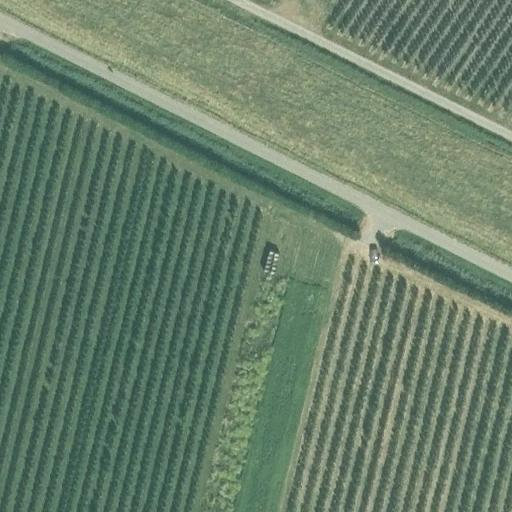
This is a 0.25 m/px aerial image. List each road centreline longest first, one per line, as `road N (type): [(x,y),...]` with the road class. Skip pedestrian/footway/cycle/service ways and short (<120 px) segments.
road 1 (unclassified): [(511,275),(0,20)]
road 2 (unclassified): [(511,139),(235,0)]
